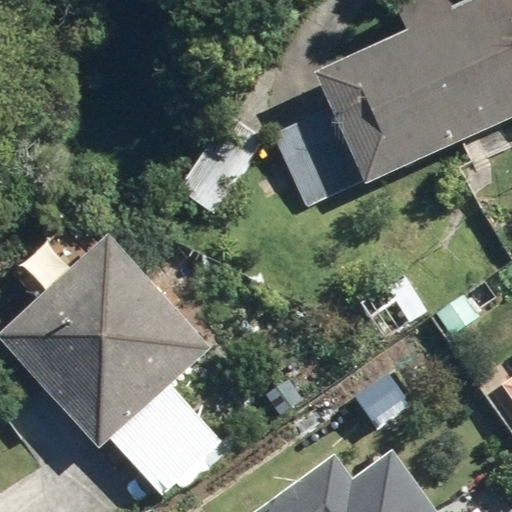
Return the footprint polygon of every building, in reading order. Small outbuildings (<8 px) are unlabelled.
[(511,0),(478,0),(308,89),(364,194),(511,116),(511,0)] [(111,450),(161,504),(220,449),(166,392),(208,354),(110,249),(0,349),(0,350),(101,459),(111,450)] [(360,308),(386,345),(429,318),(405,279),(360,308)] [(435,318),(454,343),(472,329),(453,304),(435,318)] [(511,384),(501,392),(511,406),(511,384)] [(432,511),(395,459),(354,488),(335,463),(266,511),(432,511)]
